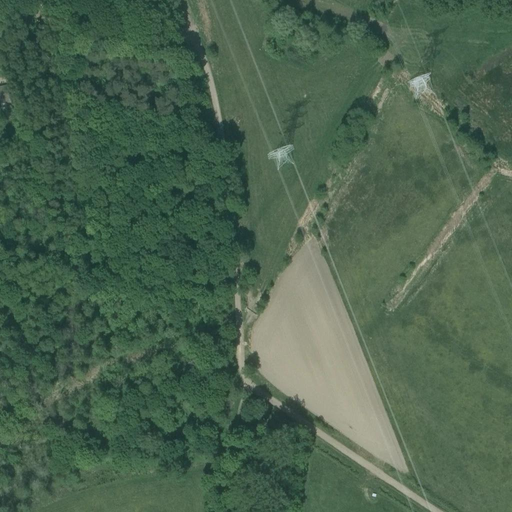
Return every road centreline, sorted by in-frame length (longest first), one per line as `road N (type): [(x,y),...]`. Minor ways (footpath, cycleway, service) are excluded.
road 1 (track): [(0,4),(173,21),(187,33),(218,124),(237,322)]
road 2 (track): [(242,383),(438,511)]
road 3 (track): [(225,511),(242,383)]
